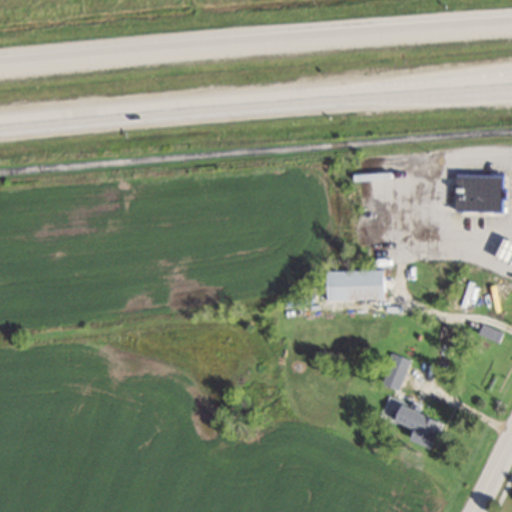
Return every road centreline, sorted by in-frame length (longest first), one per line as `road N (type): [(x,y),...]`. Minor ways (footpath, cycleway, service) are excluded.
road 1 (trunk): [(511,26),(0,68)]
road 2 (trunk): [(0,125),(511,84)]
road 3 (trunk): [(295,99),(511,60)]
